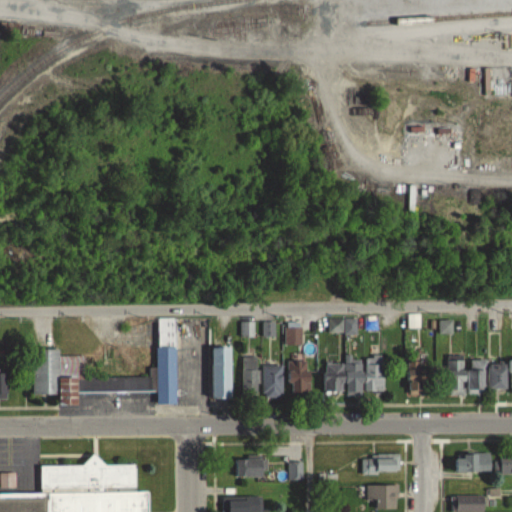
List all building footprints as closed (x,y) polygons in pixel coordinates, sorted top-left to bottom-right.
[(509,67),(484,67),(484,95),(509,95),(509,67)] [(176,404),(175,318),(157,318),(158,368),(149,368),(149,376),(84,376),(84,355),(59,355),(59,350),(32,350),(33,396),(60,395),(60,406),(79,406),(79,393),(156,392),(157,404),(176,404)] [(230,397),(230,348),(213,348),(213,397),(230,397)] [(508,387),(508,359),(464,360),(464,354),(447,355),(447,392),(488,391),(488,387),(508,387)] [(242,356),(242,396),(258,396),(258,356),(242,356)] [(383,358),(324,358),(323,391),(383,391),(383,358)] [(311,391),(311,359),(287,359),(287,391),(311,391)] [(422,362),(410,362),(410,387),(422,387),(422,362)] [(282,364),(262,364),(262,397),(282,397),(282,364)] [(511,472),(511,451),(500,452),(500,473),(511,472)] [(455,471),(490,471),(490,452),(455,452),(455,471)] [(399,453),(361,453),(362,472),(399,472),(399,453)] [(236,477),(265,477),(265,455),(236,455),(236,477)] [(287,481),(303,481),(303,461),(287,461),(287,481)] [(0,511),(148,511),(148,490),(136,490),(136,462),(40,463),(40,493),(0,493),(0,511)] [(0,486),(14,487),(14,474),(0,473),(0,486)] [(366,484),(366,508),(397,508),(397,484),(366,484)] [(456,511),(485,511),(485,494),(456,494),(456,511)] [(228,511),(260,511),(261,495),(229,495),(228,511)]
